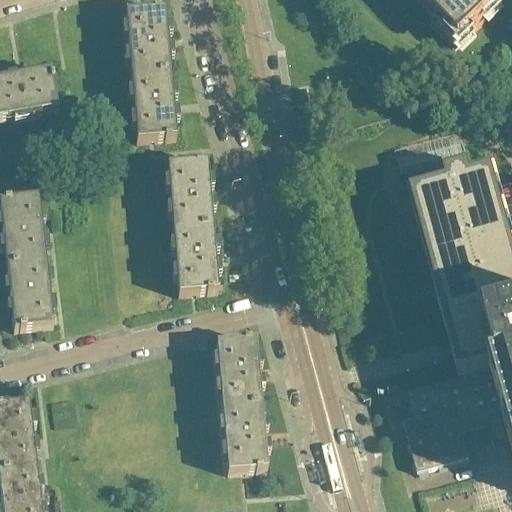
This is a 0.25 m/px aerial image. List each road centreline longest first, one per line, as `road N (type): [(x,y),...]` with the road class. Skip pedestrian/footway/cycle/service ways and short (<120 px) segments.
road 1 (tertiary): [(200,0),(283,306)]
road 2 (tertiary): [(306,299),(245,0)]
road 3 (residential): [(0,379),(283,306)]
road 4 (tertiary): [(366,511),(306,299)]
road 5 (tertiary): [(283,306),(343,511)]
